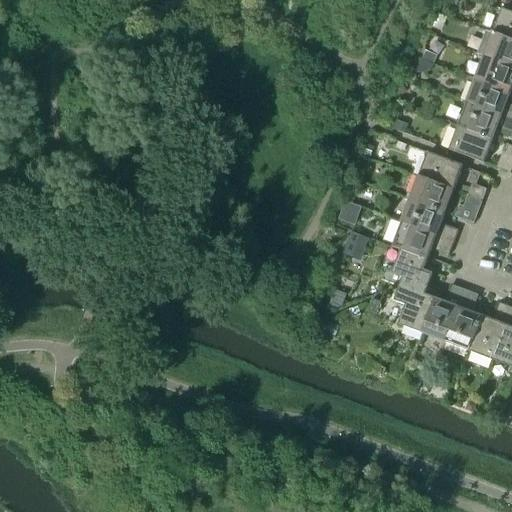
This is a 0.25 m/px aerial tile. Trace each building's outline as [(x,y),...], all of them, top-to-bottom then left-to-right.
[(511,41),(511,14),(502,11),(493,35),(511,41)] [(511,68),(511,41),(493,35),(486,32),(477,55),(511,68)] [(511,94),(511,91),(511,68),(477,55),(477,56),(484,58),(476,81),(511,94)] [(511,106),(507,105),(511,94),(476,81),(467,104),(511,121),(511,106)] [(511,121),(467,104),(458,127),(494,141),(497,130),(511,135),(511,121)] [(484,165),(494,141),(458,127),(449,152),(484,165)] [(454,192),(463,167),(428,154),(419,178),(454,192)] [(476,187),(480,175),(472,172),(468,184),(476,187)] [(445,215),(454,192),(419,178),(410,202),(445,215)] [(441,225),(445,215),(410,202),(401,225),(453,244),(458,232),(441,225)] [(473,226),(478,213),(459,206),(455,218),(473,226)] [(453,244),(401,225),(392,249),(401,252),(401,251),(428,261),(432,251),(449,257),(453,244)] [(424,272),(428,261),(401,251),(401,252),(392,275),(403,279),(399,290),(411,295),(416,283),(428,288),(433,275),(424,272)] [(378,296),(381,288),(362,281),(360,289),(378,296)] [(422,335),(436,300),(425,296),(428,288),(416,283),(411,295),(399,290),(394,303),(406,307),(398,326),(422,335)] [(446,344),(465,292),(453,287),(446,304),(436,300),(422,335),(446,344)] [(469,353),(482,317),(472,313),(478,297),(465,292),(446,344),(469,353)] [(376,316),(381,304),(373,301),(368,313),(376,316)] [(492,362),(511,309),(499,305),(493,321),(482,317),(469,353),(492,362)] [(511,309),(492,362),(511,369),(511,309)]
